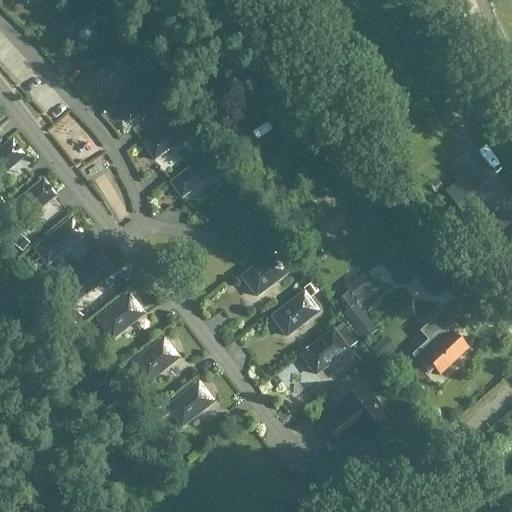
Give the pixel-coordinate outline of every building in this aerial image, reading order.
[(97,0),(80,0),(61,30),(64,31),(64,33),(76,41),(78,40),(80,36),(80,34),(101,2),(97,0)] [(99,17),(109,23),(114,15),(105,9),(99,17)] [(115,37),(90,74),(93,76),(94,78),(106,86),(110,80),(109,78),(117,67),(116,63),(120,62),(130,47),(115,37)] [(165,93),(154,79),(120,107),(121,109),(121,111),(130,121),(132,122),(136,118),(136,117),(165,93)] [(168,112),(179,116),(182,107),(172,103),(168,112)] [(185,115),(142,145),(154,162),(197,132),(185,115)] [(14,140),(0,151),(0,177),(26,156),(14,140)] [(211,152),(169,184),(182,201),(224,169),(211,152)] [(110,209),(128,198),(107,163),(88,174),(94,186),(96,185),(110,209)] [(479,211),(495,198),(473,169),(466,174),(463,171),(454,178),(479,211)] [(44,179),(5,211),(19,229),(58,198),(44,179)] [(254,238),(269,227),(243,192),(241,193),(239,193),(227,201),(227,203),(230,207),(232,208),(254,238)] [(494,224),(506,237),(511,244),(511,217),(507,212),(494,224)] [(72,218),(33,250),(47,268),(87,236),(72,218)] [(278,240),(271,231),(264,236),(271,246),(278,240)] [(13,245),(22,252),(28,244),(19,237),(13,245)] [(289,251),(282,242),(275,247),(282,257),(289,251)] [(257,297),(289,273),(275,254),(243,278),(257,297)] [(101,256),(62,288),(77,306),(116,274),(101,256)] [(442,269),(427,281),(435,290),(449,279),(442,269)] [(344,286),(355,301),(374,286),(363,272),(344,286)] [(38,280),(45,289),(53,283),(45,274),(38,280)] [(313,283),(305,289),(312,298),(320,293),(313,283)] [(319,313),(304,294),(273,318),(287,337),(319,313)] [(144,314),(129,296),(98,320),(113,339),(144,314)] [(82,318),(72,313),(67,321),(77,327),(82,318)] [(362,316),(350,326),(364,344),(377,335),(362,316)] [(424,361),(439,377),(468,350),(453,334),(451,335),(443,327),(428,341),(436,349),(424,361)] [(333,330),(299,357),(316,379),(350,352),(333,330)] [(179,358),(164,340),(132,364),(147,383),(179,358)] [(380,363),(388,357),(379,345),(371,351),(380,363)] [(354,354),(361,364),(369,358),(362,348),(354,354)] [(279,380),(291,398),(303,391),(291,372),(279,380)] [(213,403),(199,384),(167,408),(182,427),(213,403)] [(342,414),(326,427),(340,446),(358,432),(366,443),(390,424),(363,388),(338,408),(342,414)]
